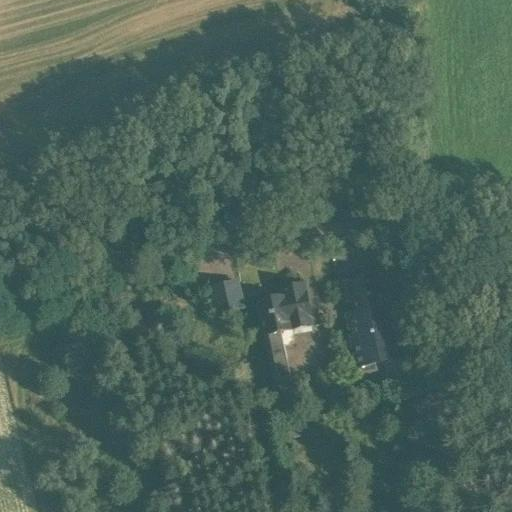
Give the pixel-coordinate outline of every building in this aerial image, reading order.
[(378,279),(350,285),(354,303),(356,316),(357,318),(385,312),(384,311),(378,279)] [(349,281),(338,283),(342,305),(354,303),(349,281)] [(237,283),(210,290),(216,316),(243,310),(237,283)] [(284,299),(258,305),(270,365),(287,361),(281,334),(293,332),(291,324),(310,320),(303,286),(283,291),(284,299)] [(385,312),(357,318),(356,316),(349,318),(359,368),(402,360),(396,329),(400,326),(402,322),(400,314),(397,311),(391,309),(384,311),(385,312)] [(284,364),(272,367),(278,397),(290,395),(284,364)] [(302,440),(295,412),(282,415),(288,443),(302,440)]
